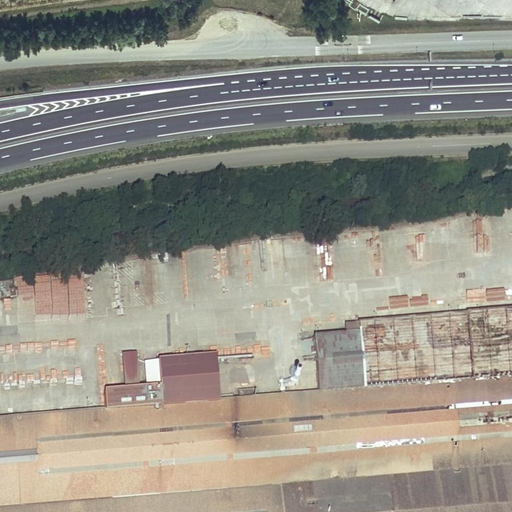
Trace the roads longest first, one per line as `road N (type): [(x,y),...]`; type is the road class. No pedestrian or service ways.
road 1 (track): [(511,263),(122,328),(0,338)]
road 2 (unclassified): [(511,143),(232,158),(0,202)]
road 3 (trunk): [(0,157),(226,116),(511,100)]
road 4 (unclassified): [(0,60),(511,40)]
road 5 (trunk): [(511,75),(223,91)]
road 6 (trunk): [(223,91),(0,131)]
road 7 (trunk): [(223,91),(192,84),(0,104)]
